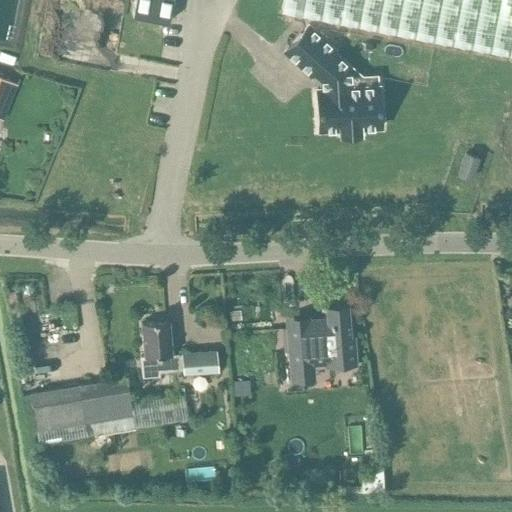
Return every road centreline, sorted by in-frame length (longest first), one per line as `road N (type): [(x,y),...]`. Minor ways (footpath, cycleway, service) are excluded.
road 1 (tertiary): [(444,246),(159,255),(0,248)]
road 2 (residential): [(484,511),(444,246)]
